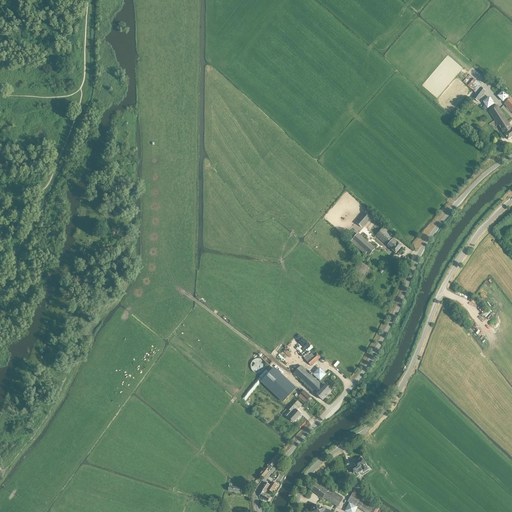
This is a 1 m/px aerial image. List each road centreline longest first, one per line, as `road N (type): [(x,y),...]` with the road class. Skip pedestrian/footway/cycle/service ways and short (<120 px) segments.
road 1 (unclassified): [(257,511),(257,487),(370,360),(425,243),(466,192),(511,156)]
road 2 (unclassified): [(294,511),(314,466),(385,408),(439,293),(511,197)]
road 3 (track): [(455,205),(346,106),(367,51),(412,0)]
road 4 (track): [(171,291),(193,298),(285,367)]
